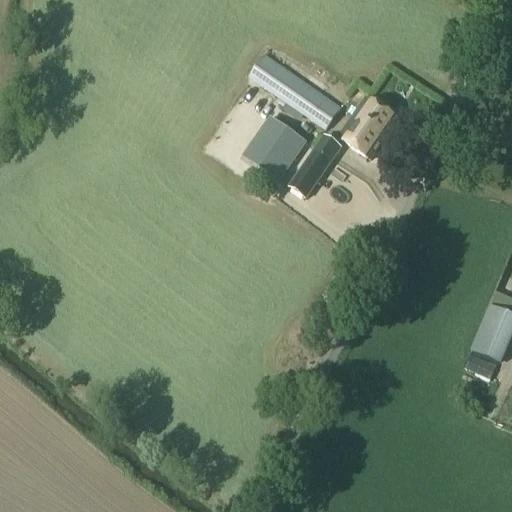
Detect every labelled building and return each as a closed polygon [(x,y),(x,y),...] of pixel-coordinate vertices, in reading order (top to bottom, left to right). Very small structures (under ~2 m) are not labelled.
[(324,29),(333,11),(311,0),(285,0),(282,7),(324,29)] [(150,123),(174,87),(92,30),(77,53),(130,90),(121,103),(150,123)] [(261,60),(246,82),(322,135),(337,114),(261,60)] [(362,103),(335,143),(367,164),(386,136),(392,140),(400,130),(393,125),(394,124),(362,103)] [(285,175),(295,161),(285,154),(293,142),(270,126),(243,163),(255,171),(256,169),(281,187),(288,176),(285,175)] [(393,174),(416,141),(405,133),(381,165),(393,174)] [(316,149),(287,190),(305,202),(333,161),(316,149)] [(230,215),(245,229),(252,221),(237,208),(230,215)] [(511,321),(481,308),(462,353),(495,367),(511,326),(511,321)] [(464,357),(458,371),(484,383),(490,368),(464,357)]
